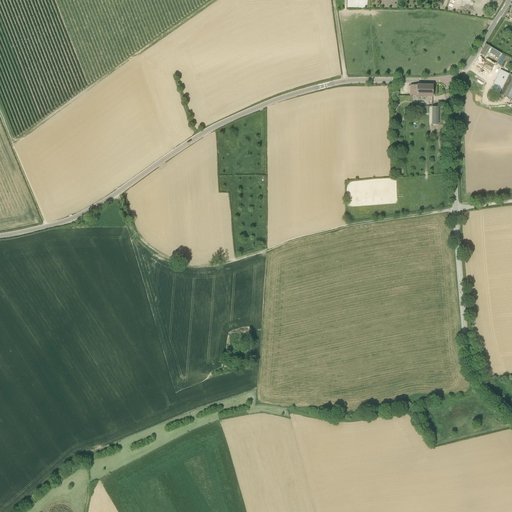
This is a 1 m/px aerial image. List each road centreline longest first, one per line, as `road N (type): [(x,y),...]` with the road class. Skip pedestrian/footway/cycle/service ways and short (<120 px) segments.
road 1 (tertiary): [(0,236),(84,212),(213,126),(290,94),(356,79),(449,80)]
road 2 (track): [(511,200),(345,226),(190,268),(138,244),(116,193)]
road 3 (tertiary): [(511,412),(477,378),(466,350),(449,80)]
